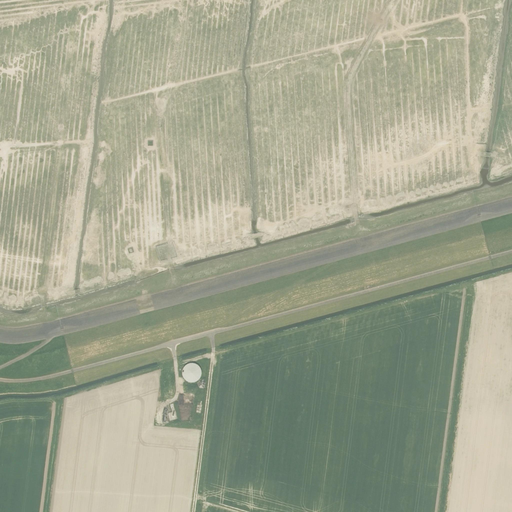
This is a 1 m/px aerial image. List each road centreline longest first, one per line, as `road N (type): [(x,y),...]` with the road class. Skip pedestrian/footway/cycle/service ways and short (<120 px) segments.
road 1 (track): [(52,335),(511,211)]
road 2 (track): [(202,433),(213,332),(340,257)]
